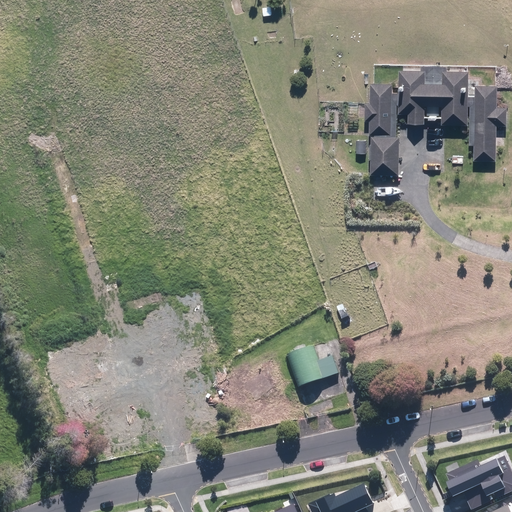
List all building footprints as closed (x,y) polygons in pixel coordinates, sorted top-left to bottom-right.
[(408,85),(374,84),(371,175),(404,176),(405,123),(431,124),(431,105),(447,105),(446,124),(466,124),(465,159),(497,160),(500,87),(470,86),(470,71),(409,70),(408,85)] [(344,303),(338,307),(344,320),(351,316),(344,303)] [(321,360),(316,347),(289,355),(300,387),(342,373),(336,355),(321,360)] [(287,390),(278,392),(281,412),(291,410),(287,390)] [(463,492),(471,510),(490,501),(487,495),(493,493),(495,497),(511,490),(511,471),(505,456),(480,467),(477,459),(445,473),(449,481),(445,482),(452,497),(463,492)] [(316,502),(320,511),(354,511),(373,504),(363,483),(336,496),(334,493),(316,502)]
